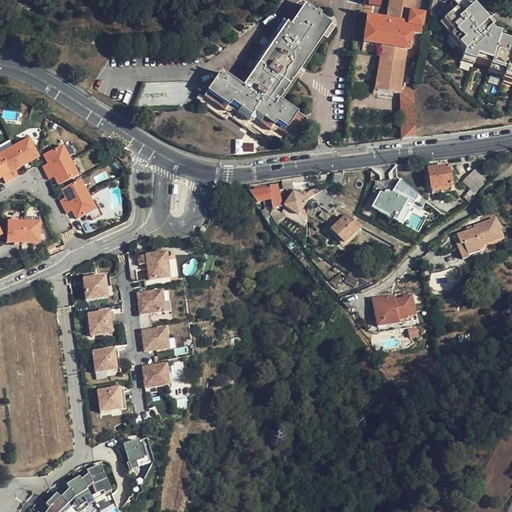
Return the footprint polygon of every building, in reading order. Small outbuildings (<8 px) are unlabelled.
[(388,0),(385,18),(406,22),(407,10),(418,12),(420,1),(415,1),(415,0),(388,0)] [(511,37),(509,37),(508,40),(496,36),(498,31),(492,30),(489,26),(489,25),(484,19),(485,18),(480,13),(471,3),(468,6),(462,0),(450,0),(450,1),(455,5),(451,8),(439,19),(450,30),(446,34),(456,45),(460,50),(458,56),(472,60),(472,59),(474,54),(489,59),(487,64),(487,65),(502,70),(501,75),(511,78),(511,37)] [(286,139),(291,142),(305,120),(276,101),(319,36),(324,39),(332,28),(301,7),(288,27),(280,23),(253,64),(256,65),(241,90),(218,75),(202,99),(224,114),(226,110),(246,123),(249,118),(270,132),(272,129),(286,139)] [(406,22),(385,18),(367,15),(362,43),(391,47),(410,50),(413,34),(421,35),(425,13),(418,12),(407,10),(406,22)] [(488,16),(485,18),(484,19),(489,25),(493,21),(488,16)] [(436,23),(446,34),(450,30),(439,19),(436,23)] [(453,47),(456,45),(446,34),(444,37),(453,47)] [(391,47),(362,43),(361,51),(380,54),(374,90),(385,92),(385,89),(391,47)] [(410,50),(391,47),(385,89),(385,92),(385,129),(414,129),(413,91),(404,91),(410,50)] [(472,59),(487,64),(489,59),(474,54),(472,59)] [(470,65),(472,60),(458,56),(457,62),(470,65)] [(485,70),(501,75),(502,70),(487,65),(485,70)] [(15,142),(17,146),(26,142),(24,138),(15,142)] [(28,156),(31,162),(37,158),(28,140),(26,142),(17,146),(14,148),(21,160),(28,156)] [(0,150),(1,152),(12,145),(10,141),(0,146),(0,150)] [(58,167),(70,161),(63,147),(44,157),(47,164),(54,160),(58,167)] [(14,170),(24,165),(21,160),(14,148),(0,154),(0,157),(6,168),(11,165),(14,170)] [(27,172),(34,168),(31,162),(28,156),(21,160),(24,165),(27,172)] [(47,164),(42,167),(45,174),(58,167),(54,160),(47,164)] [(72,165),(70,161),(58,167),(61,174),(54,178),(58,184),(77,174),(72,165)] [(76,163),(72,165),(77,174),(81,173),(76,163)] [(12,180),(17,177),(14,170),(11,165),(6,168),(12,180)] [(452,185),(448,166),(429,170),(432,189),(452,185)] [(61,174),(58,167),(45,174),(49,180),(54,178),(61,174)] [(5,183),(12,180),(6,168),(0,170),(0,173),(2,177),(5,183)] [(475,193),(487,182),(475,170),(462,183),(467,188),(469,186),(475,193)] [(72,194),(75,201),(87,195),(80,180),(61,190),(65,198),(72,194)] [(383,190),(373,208),(405,225),(413,211),(425,217),(433,203),(398,183),(391,195),(383,190)] [(252,192),(253,193),(255,196),(258,201),(270,199),(272,207),(282,206),(279,189),(273,190),(272,185),(255,188),(255,191),(252,192)] [(298,215),(307,201),(295,192),(285,205),(298,215)] [(59,201),(62,207),(75,201),(72,194),(65,198),(59,201)] [(78,208),(71,211),(75,218),(86,213),(91,221),(102,215),(98,208),(95,209),(91,201),(87,195),(75,201),(78,208)] [(62,207),(66,214),(71,211),(78,208),(75,201),(62,207)] [(346,244),(362,227),(347,215),(332,231),(346,244)] [(467,231),(455,236),(464,259),(495,248),(494,244),(493,241),(504,237),(495,215),(472,224),(474,228),(467,231)] [(7,244),(39,246),(40,223),(9,220),(7,244)] [(474,228),(472,224),(472,223),(465,226),(467,231),(474,228)] [(135,256),(135,261),(135,264),(146,263),(148,278),(161,276),(160,269),(167,268),(165,256),(162,251),(135,254),(135,256)] [(105,285),(104,274),(81,277),(83,299),(101,297),(100,286),(105,285)] [(135,293),(145,292),(143,278),(134,279),(135,293)] [(157,302),(162,301),(161,290),(145,292),(135,293),(137,314),(149,313),(158,311),(157,302)] [(394,298),(377,300),(380,325),(421,320),(418,295),(408,296),(408,300),(394,302),(394,298)] [(377,300),(372,301),(375,326),(380,325),(377,300)] [(108,311),(86,313),(88,335),(106,333),(105,322),(108,321),(108,311)] [(113,311),(108,311),(108,321),(105,322),(106,333),(115,332),(113,311)] [(149,313),(137,314),(139,326),(150,325),(149,313)] [(164,328),(139,331),(142,351),(154,350),(162,349),(161,338),(165,338),(164,328)] [(418,328),(410,329),(411,338),(419,337),(418,328)] [(117,347),(111,348),(113,360),(109,360),(110,369),(120,368),(117,347)] [(111,348),(90,350),(93,371),(110,369),(109,360),(113,360),(111,348)] [(142,351),(143,367),(156,365),(154,350),(142,351)] [(160,375),(165,375),(164,365),(156,365),(143,367),(139,367),(141,387),(153,386),(161,385),(160,375)] [(153,386),(141,387),(142,394),(154,393),(153,386)] [(117,404),(116,387),(95,389),(97,410),(109,409),(108,405),(117,404)] [(122,387),(116,387),(117,404),(108,405),(109,409),(125,407),(122,387)] [(141,443),(126,446),(131,473),(138,472),(137,466),(145,464),(141,443)] [(147,445),(142,445),(145,464),(137,466),(138,469),(151,465),(147,445)] [(100,464),(87,470),(90,477),(85,480),(88,487),(92,485),(96,494),(103,491),(105,494),(112,491),(100,464)] [(79,478),(67,486),(71,492),(66,495),(70,502),(75,499),(80,508),(87,503),(88,506),(94,502),(79,478)] [(74,511),(57,495),(47,505),(52,511),(50,511),(74,511)]
